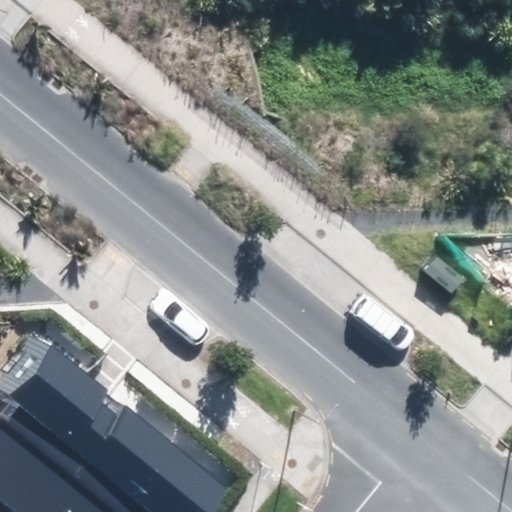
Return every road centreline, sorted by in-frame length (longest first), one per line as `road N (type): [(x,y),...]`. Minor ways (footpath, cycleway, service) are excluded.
road 1 (residential): [(401,422),(0,95)]
road 2 (residential): [(510,511),(401,422)]
